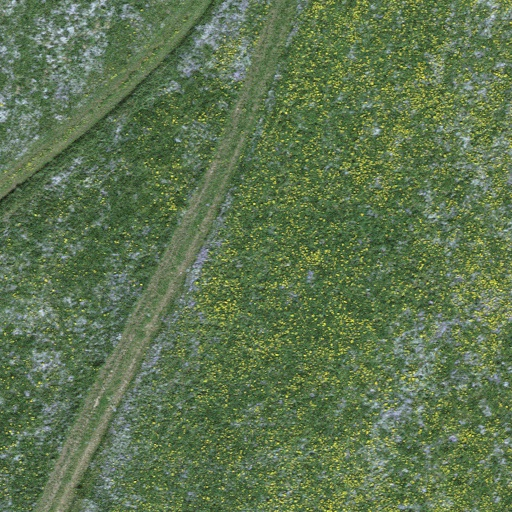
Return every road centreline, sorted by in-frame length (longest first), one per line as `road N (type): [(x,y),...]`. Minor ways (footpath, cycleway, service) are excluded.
road 1 (track): [(57,511),(247,125),(280,0)]
road 2 (track): [(0,199),(137,85),(204,0)]
